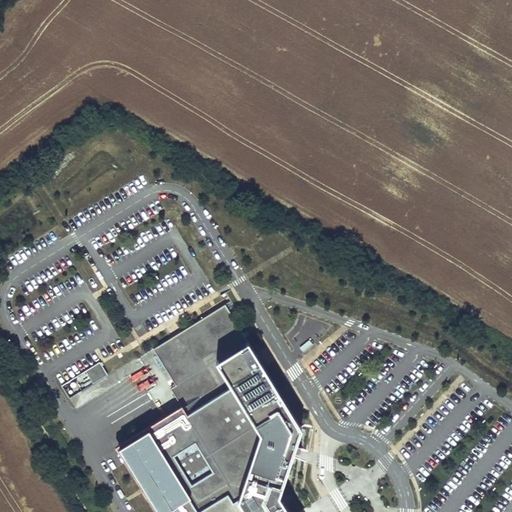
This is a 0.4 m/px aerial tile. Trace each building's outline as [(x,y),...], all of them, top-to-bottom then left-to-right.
[(247,339),(225,304),(153,348),(175,384),(170,388),(182,407),(118,446),(158,511),(289,511),(278,494),(292,452),(299,454),(300,452),(301,448),(294,445),(301,427),(247,339)] [(309,339),(299,347),(303,352),(313,344),(309,339)] [(85,370),(93,383),(107,374),(100,361),(85,370)] [(93,383),(85,370),(61,385),(69,398),(93,383)] [(114,464),(124,458),(118,447),(108,452),(114,464)]
